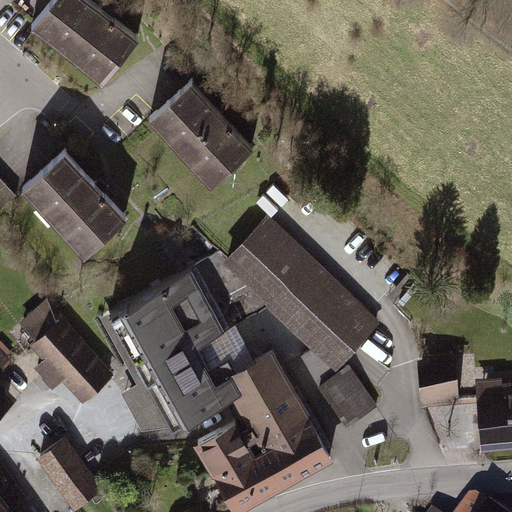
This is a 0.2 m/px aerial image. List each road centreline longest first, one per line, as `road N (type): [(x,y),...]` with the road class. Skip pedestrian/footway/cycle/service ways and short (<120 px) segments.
road 1 (residential): [(511,476),(350,490),(273,511)]
road 2 (residential): [(163,64),(89,112),(24,88),(0,63)]
